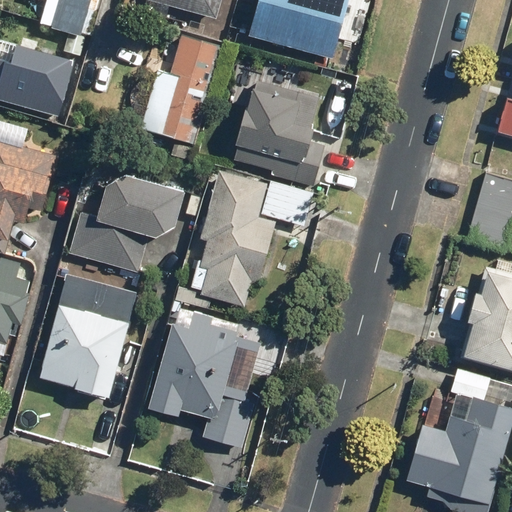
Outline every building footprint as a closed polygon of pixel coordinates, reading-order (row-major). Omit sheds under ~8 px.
[(61,0),(54,26),(83,34),(93,0),(61,0)] [(221,0),(157,0),(217,16),(221,0)] [(260,0),(251,33),(335,57),(351,0),(260,0)] [(196,141),(225,44),(184,32),(172,71),(160,68),(143,125),(196,141)] [(0,55),(0,96),(60,113),(75,59),(20,43),(15,60),(0,55)] [(322,96),(258,78),(236,159),(273,169),(272,172),(317,185),(329,140),(316,136),(316,123),(317,117),(322,96)] [(511,86),(500,128),(511,131),(511,86)] [(0,118),(0,251),(8,254),(18,218),(28,221),(33,205),(43,208),(59,154),(26,145),(31,127),(0,118)] [(271,181),(223,167),(203,237),(210,239),(202,265),(209,268),(202,292),(248,305),(255,280),(261,282),(279,219),(261,214),(271,181)] [(108,182),(100,215),(84,210),(72,251),(140,271),(152,232),(160,234),(179,223),(189,187),(129,171),(108,182)] [(511,225),(511,179),(489,172),(469,237),(505,248),(511,225)] [(0,352),(7,354),(16,321),(23,323),(32,290),(29,289),(32,278),(19,274),(23,260),(4,255),(2,263),(0,262),(0,352)] [(511,273),(489,267),(463,357),(511,370),(511,273)] [(96,277),(71,270),(63,301),(62,300),(43,376),(114,394),(132,320),(130,319),(133,304),(92,294),(96,277)] [(179,415),(184,397),(216,406),(230,354),(231,355),(240,323),(195,310),(191,325),(188,324),(188,326),(173,322),(150,407),(179,415)] [(472,511),(488,511),(511,431),(511,404),(475,394),(475,396),(459,392),(449,428),(425,421),(409,477),(431,484),(428,494),(446,499),(451,506),(472,511)]
